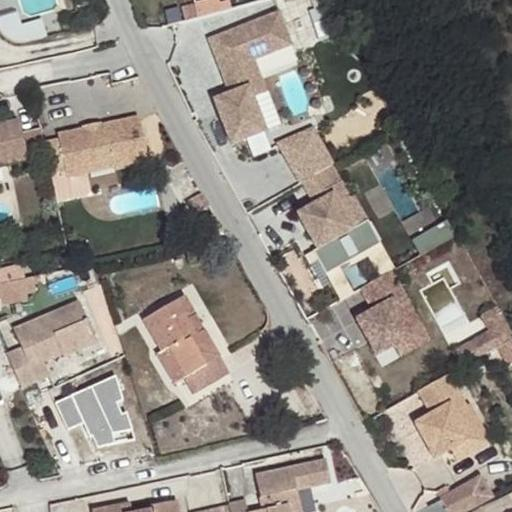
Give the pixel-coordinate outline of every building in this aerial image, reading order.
[(269,11),(232,28),(247,60),(283,44),(269,11)] [(232,28),(201,41),(222,91),(230,88),(234,97),(228,100),(225,95),(225,96),(209,102),(228,145),(261,130),(247,98),(261,92),(247,60),(232,28)] [(222,91),(225,96),(225,95),(228,100),(234,97),(230,88),(222,91)] [(59,140),(44,143),(47,156),(50,173),(65,169),(67,178),(148,160),(139,117),(100,125),(97,126),(98,129),(87,132),(86,129),(83,129),(57,135),(59,140)] [(19,120),(0,124),(0,165),(47,156),(44,143),(41,132),(23,135),(19,120)] [(86,129),(87,132),(98,129),(97,126),(100,125),(100,123),(83,127),(83,129),(86,129)] [(347,196),(329,165),(299,182),(309,199),(317,195),(320,200),(312,205),(296,214),(316,248),(334,238),(351,228),(336,203),(347,197),(347,196)] [(343,253),(375,234),(351,193),(347,196),(347,197),(336,203),(351,228),(334,238),(343,253)] [(317,195),(309,199),(312,205),(320,200),(317,195)] [(424,249),(460,236),(454,221),(419,235),(424,249)] [(390,270),(361,287),(371,303),(378,299),(383,308),(377,312),(375,309),(374,309),(357,319),(378,353),(395,343),(413,333),(398,308),(409,301),(390,270)] [(226,372),(203,332),(195,336),(185,320),(193,316),(182,297),(140,321),(158,352),(164,350),(180,378),(187,375),(192,384),(182,389),(189,402),(199,396),(196,390),(226,372)] [(10,353),(25,388),(41,381),(35,367),(46,361),(64,354),(66,356),(101,341),(83,298),(16,327),(24,347),(10,353)] [(371,303),(374,309),(375,309),(377,312),(383,308),(378,299),(371,303)] [(430,337),(409,301),(398,308),(413,333),(395,343),(401,354),(430,337)] [(511,317),(505,303),(485,312),(493,331),(461,345),(470,364),(503,349),(510,367),(511,365),(511,317)] [(195,336),(203,332),(193,316),(185,320),(195,336)] [(171,384),(180,378),(164,350),(158,352),(155,356),(171,384)] [(35,367),(41,381),(53,375),(46,361),(35,367)] [(469,403),(451,372),(421,390),(431,407),(438,403),(444,411),(438,416),(435,412),(434,412),(418,422),(438,456),(455,446),(473,436),(458,411),(470,404),(469,403)] [(115,377),(55,403),(67,430),(84,424),(94,448),(134,439),(115,377)] [(473,436),(455,446),(461,457),(494,438),(472,401),(469,403),(470,404),(458,411),(473,436)] [(431,407),(434,412),(435,412),(438,416),(444,411),(438,403),(431,407)] [(233,504),(234,511),(292,511),(289,493),(301,490),(335,483),(330,461),(259,476),(264,499),(275,496),(278,509),(266,511),(258,511),(252,511),(249,500),(233,504)] [(420,511),(465,511),(499,499),(491,477),(418,506),(420,511)] [(292,511),(305,511),(301,490),(289,493),(292,511)] [(264,499),(266,511),(278,509),(275,496),(264,499)] [(181,511),(179,502),(154,507),(154,511),(134,511),(134,510),(133,505),(97,511),(181,511)] [(501,511),(497,502),(476,511),(501,511)]
